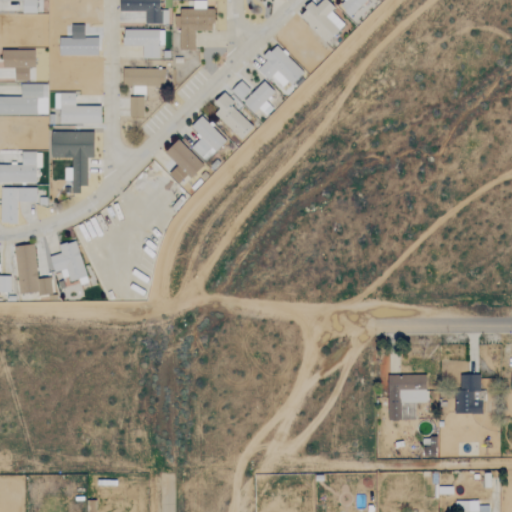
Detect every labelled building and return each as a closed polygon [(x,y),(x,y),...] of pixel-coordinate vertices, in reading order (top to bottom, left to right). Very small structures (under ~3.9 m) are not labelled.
[(35,0),(0,0),(0,1),(21,1),(22,14),(36,13),(35,0)] [(118,0),(119,12),(145,11),(145,24),(167,24),(167,10),(159,11),(159,0),(118,0)] [(334,9),(326,0),(316,0),(300,16),(325,43),(344,25),(331,12),(334,9)] [(339,0),(336,3),(349,17),(366,0),(339,0)] [(213,9),(205,9),(205,1),(187,1),(187,9),(179,9),(179,50),(195,50),(195,31),(213,31),(213,9)] [(158,58),(158,46),(163,46),(163,30),(123,30),(123,46),(142,47),(142,58),(158,58)] [(262,58),(266,61),(257,69),(267,80),(272,76),(284,89),(302,72),(276,45),(262,58)] [(29,80),(28,68),(35,68),(34,50),(2,51),(2,68),(14,68),(15,81),(29,80)] [(164,87),(164,69),(122,69),(122,86),(132,86),(132,94),(145,94),(145,86),(164,87)] [(230,90),(239,100),(250,91),(241,81),(230,90)] [(265,116),(273,109),(265,101),(274,93),(263,81),(242,101),(253,113),(258,108),(265,116)] [(47,84),(20,84),(20,97),(0,96),(0,114),(46,115),(47,84)] [(241,140),(253,127),(230,105),(233,102),(223,92),(213,103),(219,108),(214,114),(241,140)] [(101,107),(74,106),(75,94),(54,93),(54,109),(60,109),(59,123),(100,124),(101,107)] [(143,97),(129,97),(129,117),(143,117),(143,97)] [(225,140),(200,116),(190,127),(201,137),(190,148),(204,161),(225,140)] [(93,132),(51,132),(51,157),(72,157),(72,168),(64,168),(64,181),(72,181),(71,194),(87,194),(87,159),(93,159),(93,132)] [(168,175),(178,185),(186,176),(190,180),(203,165),(177,140),(164,153),(177,166),(168,175)] [(0,182),(35,183),(36,152),(21,151),(21,165),(0,164),(0,182)] [(36,188),(0,188),(0,208),(0,223),(16,224),(17,202),(36,202),(36,188)] [(63,269),(67,283),(86,278),(75,239),(58,244),(61,254),(49,257),(53,272),(63,269)] [(37,279),(33,243),(13,246),(19,296),(52,292),(50,278),(37,279)] [(0,291),(10,292),(10,276),(0,275),(0,291)] [(386,375),(387,421),(413,420),(413,403),(425,402),(425,374),(386,375)] [(456,414),(483,413),(483,390),(479,390),(479,375),(455,375),(456,414)] [(488,511),(488,507),(478,506),(478,502),(456,501),(455,511),(488,511)]
